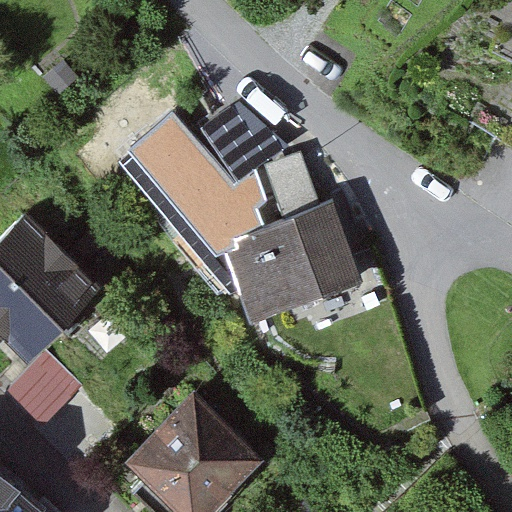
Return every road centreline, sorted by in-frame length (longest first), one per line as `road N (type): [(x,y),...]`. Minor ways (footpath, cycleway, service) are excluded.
road 1 (residential): [(406,204),(446,418),(511,510)]
road 2 (residential): [(193,0),(406,204)]
